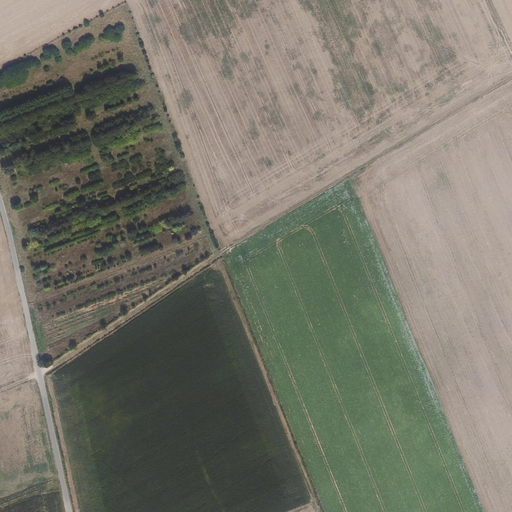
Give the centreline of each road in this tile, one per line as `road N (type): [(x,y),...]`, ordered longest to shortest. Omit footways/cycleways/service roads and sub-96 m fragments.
road 1 (track): [(0,393),(39,376),(511,76)]
road 2 (unclassified): [(0,210),(68,511)]
